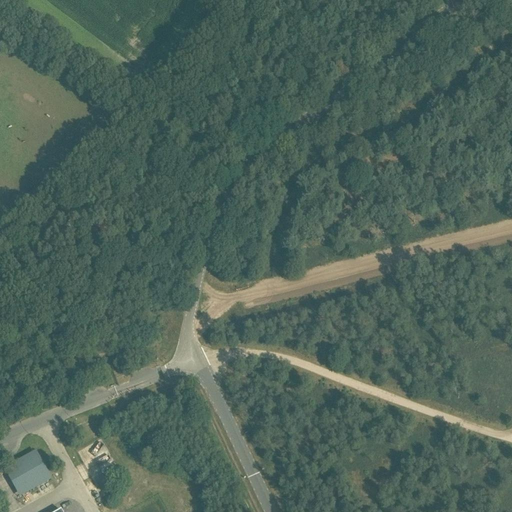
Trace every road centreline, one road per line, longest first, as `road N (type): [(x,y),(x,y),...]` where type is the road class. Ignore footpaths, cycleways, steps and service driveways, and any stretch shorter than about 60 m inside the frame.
road 1 (track): [(0,350),(14,344),(65,214),(248,42),(255,0)]
road 2 (track): [(188,334),(236,297),(511,231)]
road 3 (track): [(198,360),(263,353),(511,438)]
